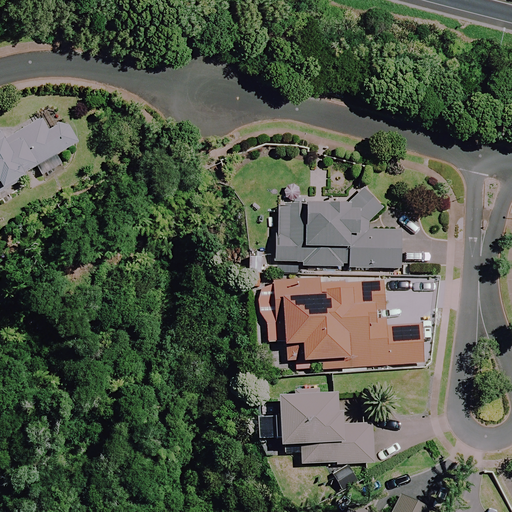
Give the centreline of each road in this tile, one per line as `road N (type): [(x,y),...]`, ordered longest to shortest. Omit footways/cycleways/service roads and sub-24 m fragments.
road 1 (residential): [(496,156),(117,71),(68,64),(0,72)]
road 2 (residential): [(478,295),(459,408),(464,428),(488,439),(511,433)]
road 3 (residential): [(478,295),(496,156)]
